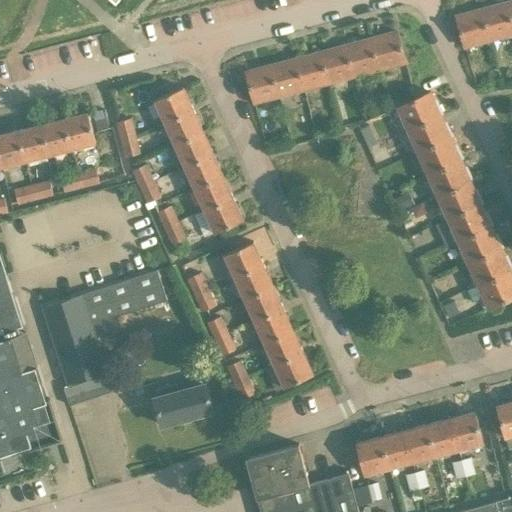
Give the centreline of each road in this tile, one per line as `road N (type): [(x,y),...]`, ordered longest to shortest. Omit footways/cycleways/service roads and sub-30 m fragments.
road 1 (residential): [(366,392),(351,380),(198,43)]
road 2 (residential): [(511,188),(423,0)]
road 3 (residential): [(0,96),(198,43)]
road 4 (residential): [(198,43),(366,0)]
road 5 (residential): [(366,392),(387,395),(511,361)]
